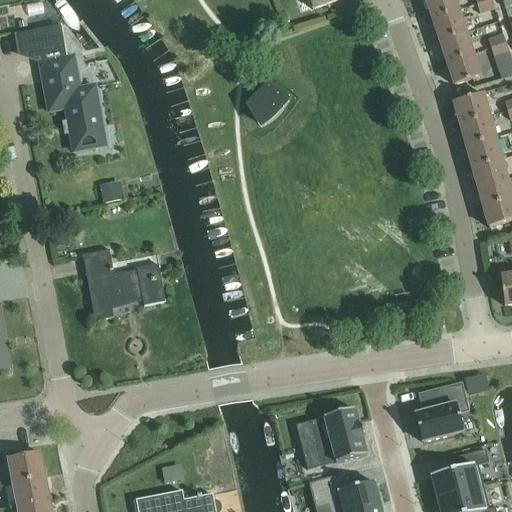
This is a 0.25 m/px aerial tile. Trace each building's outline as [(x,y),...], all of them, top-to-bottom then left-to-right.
[(343,0),(308,0),(312,11),(343,0)] [(425,0),(433,21),(458,12),(454,0),(425,0)] [(492,1),(477,6),(480,14),(495,10),(492,1)] [(440,43),(465,34),(458,12),(433,21),(440,43)] [(94,88),(81,90),(75,58),(68,60),(62,28),(35,33),(49,113),(66,110),(73,154),(104,147),(94,88)] [(447,65),(473,56),(465,34),(440,43),(447,65)] [(490,50),(505,45),(502,36),(487,40),(490,50)] [(505,45),(490,50),(493,58),(508,54),(505,45)] [(475,59),(482,81),(497,76),(490,54),(475,59)] [(473,56),(447,65),(454,86),(480,78),(473,56)] [(482,95),(452,104),(458,125),(488,116),(482,95)] [(505,111),(511,109),(511,100),(503,103),(505,111)] [(488,116),(458,125),(464,146),(494,137),(488,116)] [(494,137),(464,146),(470,166),(500,158),(494,137)] [(500,158),(470,166),(476,187),(506,179),(500,158)] [(511,199),(506,179),(476,187),(482,208),(511,199)] [(511,199),(482,208),(488,229),(511,222),(511,199)] [(110,252),(83,257),(95,323),(114,320),(112,306),(142,300),(144,309),(166,305),(158,268),(138,272),(138,273),(115,277),(110,252)] [(504,307),(511,306),(511,276),(500,278),(504,307)] [(0,372),(11,370),(0,317),(0,372)] [(417,422),(414,423),(418,438),(421,437),(422,444),(462,434),(457,415),(468,412),(461,385),(431,393),(436,410),(423,414),(415,416),(417,422)] [(308,423),(316,453),(303,456),(307,471),(335,464),(336,465),(367,457),(362,440),(365,439),(362,427),(359,428),(355,411),(323,419),(324,419),(308,423)] [(459,470),(431,477),(437,500),(483,488),(478,467),(488,464),(485,451),(456,458),(459,470)] [(13,484),(45,478),(40,455),(8,461),(13,484)] [(374,483),(348,490),(344,476),(309,485),(315,509),(328,506),(330,511),(359,511),(380,507),(374,483)] [(45,478),(13,484),(17,508),(49,502),(45,478)] [(483,488),(437,500),(439,511),(495,511),(495,508),(489,510),(483,488)] [(183,492),(136,501),(137,511),(220,511),(221,511),(221,508),(220,505),(218,502),(215,501),(214,501),(212,495),(185,500),(183,492)] [(17,511),(51,511),(49,502),(17,508),(17,511)]
